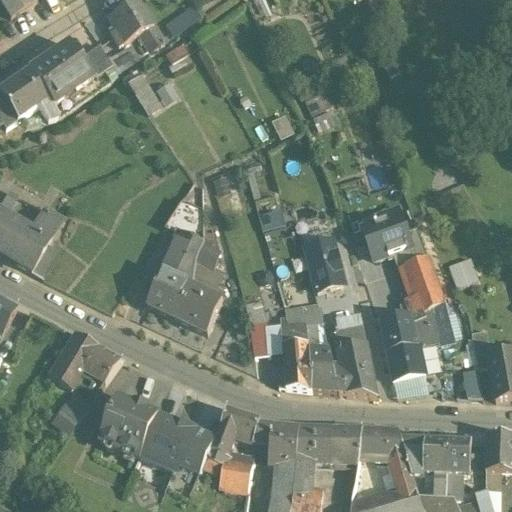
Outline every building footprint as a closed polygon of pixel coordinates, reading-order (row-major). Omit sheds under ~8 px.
[(0,0),(0,6),(3,12),(3,13),(4,13),(10,21),(9,22),(10,23),(35,7),(34,6),(34,7),(29,0),(0,0)] [(136,4),(106,22),(114,35),(109,38),(118,52),(137,39),(151,31),(136,4)] [(189,7),(165,27),(175,39),(199,19),(189,7)] [(152,32),(151,31),(137,39),(149,59),(168,47),(157,30),(152,32)] [(67,49),(27,77),(47,105),(51,112),(92,84),(78,64),(67,49)] [(98,50),(78,64),(92,84),(111,70),(98,50)] [(182,51),(165,60),(172,71),(169,72),(173,79),(192,68),(188,62),(189,61),(182,51)] [(0,96),(0,95),(0,104),(16,128),(38,112),(47,105),(27,77),(0,96)] [(141,79),(126,89),(149,122),(163,113),(141,79)] [(327,92),(302,103),(312,123),(336,112),(327,92)] [(5,135),(16,128),(0,104),(0,95),(0,96),(0,95),(0,132),(2,131),(5,135)] [(47,105),(38,112),(48,125),(57,122),(58,121),(51,112),(47,105)] [(8,196),(0,209),(0,220),(7,225),(19,201),(8,196)] [(294,215),(298,230),(328,223),(324,208),(294,215)] [(183,211),(166,237),(180,244),(187,247),(197,217),(183,211)] [(61,224),(44,215),(37,228),(38,228),(32,240),(47,248),(61,224)] [(256,223),(262,238),(284,230),(278,215),(256,223)] [(180,244),(162,279),(163,279),(148,312),(177,326),(192,293),(197,268),(204,254),(204,241),(203,220),(197,217),(187,247),(180,244)] [(7,225),(0,220),(0,258),(6,262),(23,235),(7,225)] [(400,222),(363,235),(375,268),(394,261),(412,255),(407,240),(400,222)] [(32,240),(23,235),(6,262),(30,277),(47,248),(32,240)] [(398,277),(429,266),(418,235),(407,240),(412,255),(394,261),(398,277)] [(220,260),(215,241),(204,241),(204,254),(197,268),(213,276),(220,260)] [(306,257),(317,300),(345,292),(334,249),(306,257)] [(471,264),(449,272),(457,294),(479,286),(471,264)] [(429,266),(398,277),(409,306),(404,307),(405,311),(410,310),(415,332),(427,326),(425,322),(445,311),(443,308),(429,266)] [(222,307),(192,293),(177,326),(207,339),(222,307)] [(0,342),(15,315),(0,307),(0,342)] [(449,309),(445,311),(425,322),(427,326),(415,332),(420,353),(422,352),(459,328),(449,309)] [(387,360),(420,353),(415,332),(410,310),(405,311),(401,312),(403,325),(380,330),(387,360)] [(304,317),(306,329),(307,334),(318,333),(324,332),(319,315),(304,317)] [(288,331),(306,329),(304,317),(287,319),(288,331)] [(334,342),(336,342),(336,340),(363,335),(361,325),(331,331),(334,342)] [(270,361),(266,326),(250,329),(254,363),(270,361)] [(288,331),(281,331),(284,372),(278,372),(279,381),(285,381),(286,393),(312,396),(308,349),(308,348),(307,334),(306,329),(288,331)] [(307,334),(308,348),(317,349),(319,349),(318,333),(307,334)] [(339,355),(366,349),(363,335),(336,340),(336,342),(339,355)] [(487,336),(471,339),(477,374),(489,372),(488,363),(491,363),(487,336)] [(122,365),(75,340),(49,382),(70,394),(81,376),(105,388),(122,365)] [(331,357),(316,356),(317,349),(308,348),(308,349),(312,396),(339,398),(336,385),(331,357)] [(366,349),(339,355),(342,370),(345,384),(336,385),(339,398),(376,402),(366,349)] [(422,352),(420,353),(387,360),(394,389),(428,382),(428,381),(426,375),(422,352)] [(511,358),(491,363),(488,363),(489,372),(495,405),(511,401),(511,358)] [(442,379),(441,379),(428,381),(428,382),(394,389),(397,403),(427,399),(443,397),(442,379)] [(87,415),(69,403),(61,415),(79,427),(87,415)] [(118,403),(100,446),(118,454),(119,453),(140,461),(140,460),(157,419),(146,414),(147,411),(136,406),(134,410),(118,403)] [(259,425),(226,414),(221,430),(222,430),(254,444),(259,428),(259,425)] [(181,430),(157,419),(140,460),(176,475),(178,469),(200,478),(215,443),(193,434),(194,431),(183,426),(181,430)] [(300,431),(259,428),(254,444),(253,447),(270,449),(268,470),(275,471),(296,473),(300,432),(300,431)] [(254,444),(222,430),(208,464),(224,469),(228,471),(230,461),(232,456),(236,446),(252,450),(253,447),(254,444)] [(362,433),(300,431),(300,432),(296,473),(294,493),(310,494),(313,466),(330,467),(358,469),(358,468),(359,460),(360,460),(362,433)] [(399,435),(362,433),(360,460),(386,460),(406,460),(401,443),(399,435)] [(511,439),(487,438),(486,476),(501,476),(511,476),(511,439)] [(406,460),(411,478),(424,479),(425,444),(401,443),(406,460)] [(448,445),(425,444),(424,479),(427,479),(434,480),(448,480),(448,446),(448,445)] [(448,446),(448,480),(469,481),(471,446),(448,446)] [(224,469),(222,482),(220,495),(247,500),(247,499),(252,467),(252,459),(232,456),(230,461),(228,471),(224,469)] [(359,460),(358,468),(388,469),(386,460),(360,460),(359,460)] [(411,478),(406,460),(386,460),(388,469),(395,492),(414,487),(411,478)] [(222,482),(224,469),(208,464),(203,474),(222,482)] [(296,473),(275,471),(272,500),(269,511),(291,511),(294,493),(296,473)] [(501,476),(486,476),(486,488),(501,489),(501,476)] [(427,479),(426,503),(433,504),(434,480),(427,479)] [(448,480),(434,480),(433,504),(447,504),(448,480)] [(420,511),(418,503),(414,487),(395,492),(361,500),(352,502),(351,504),(351,508),(350,511),(420,511)] [(501,511),(501,489),(486,488),(488,496),(491,511),(501,511)] [(354,489),(352,502),(361,500),(361,489),(354,489)] [(310,494),(294,493),(291,511),(321,511),(323,496),(318,495),(310,494)] [(479,511),(491,511),(488,496),(476,499),(477,504),(479,511)] [(458,511),(457,510),(455,505),(447,504),(433,504),(426,503),(418,503),(420,511),(458,511)]
